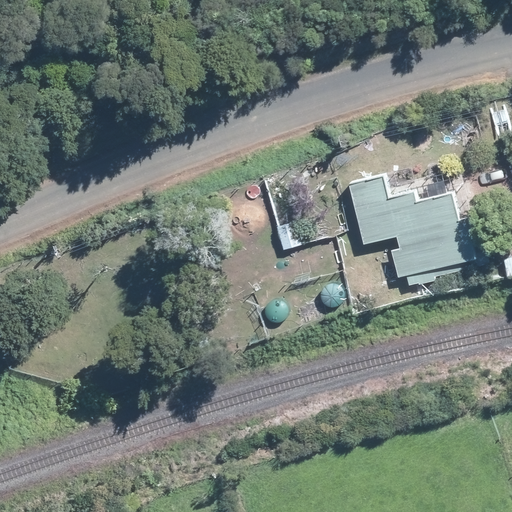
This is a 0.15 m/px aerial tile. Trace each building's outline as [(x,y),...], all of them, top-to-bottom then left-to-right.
[(488,129),(490,132),(491,133),(492,134),(495,136),(498,138),(501,139),(505,139),(508,139),(511,138),(511,137),(511,101),(508,100),(504,100),(501,100),(498,101),(495,103),(492,104),(489,107),(488,110),(486,113),(485,116),(485,120),(485,123),(486,126),(488,129)] [(454,191),(419,199),(412,167),(350,181),(364,244),(398,237),(400,244),(391,246),(398,277),(409,275),(411,285),(468,272),(465,258),(478,256),(469,219),(461,221),(454,191)] [(314,183),(268,196),(285,253),(331,239),(314,183)] [(340,278),(339,278),(337,276),(334,276),(332,275),(329,275),(327,276),(324,277),(322,279),(320,280),(318,283),(317,285),(316,288),(316,290),(316,293),(317,295),(318,298),(319,300),(321,302),(323,304),(326,305),(328,306),(331,306),(334,306),(336,305),(339,304),(341,303),(343,301),(344,299),(346,296),(346,294),(347,291),(347,288),(346,286),(345,283),(343,281),(342,279),(340,278)] [(265,319),(266,322),(268,323),(268,324),(270,325),(273,326),(275,327),(278,327),(281,327),(283,327),(286,325),(288,324),(290,322),(292,320),(293,317),(293,315),(294,312),(294,309),(293,307),(292,304),(290,302),(289,300),(286,299),(284,297),(281,297),(279,296),(276,297),(273,297),(271,298),(269,300),(267,302),(265,304),(264,306),(263,309),(263,312),(263,314),(264,317),(265,319)]
